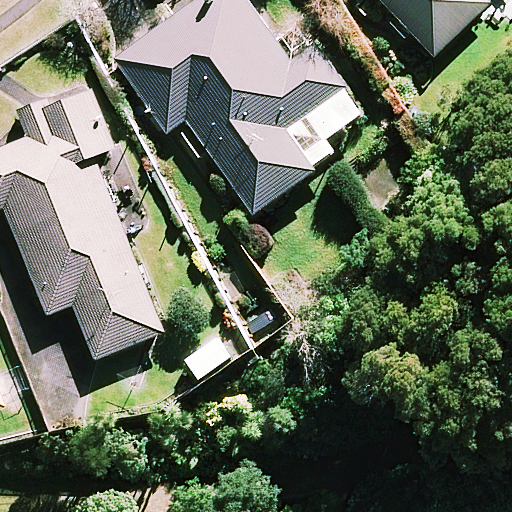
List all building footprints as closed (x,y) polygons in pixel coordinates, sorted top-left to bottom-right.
[(295,60),(253,0),(199,0),(117,57),(169,131),(190,117),(255,211),(336,154),(325,139),(364,111),(317,44),(295,60)] [(385,0),(437,54),(492,2),(490,0),(385,0)] [(114,146),(88,83),(22,110),(33,135),(0,148),(0,208),(8,205),(51,312),(77,302),(99,357),(167,330),(95,154),(114,146)] [(429,185),(403,152),(361,186),(386,218),(429,185)] [(242,353),(227,331),(188,357),(203,379),(242,353)]
